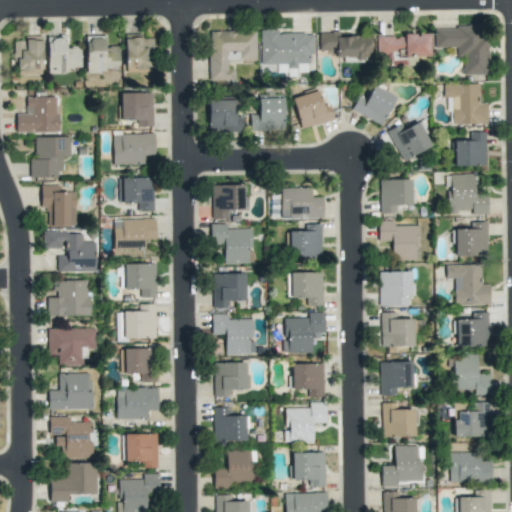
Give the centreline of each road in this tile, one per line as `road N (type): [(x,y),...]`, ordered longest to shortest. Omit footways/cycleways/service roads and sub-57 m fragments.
road 1 (residential): [(190,511),(185,4)]
road 2 (residential): [(375,0),(0,4)]
road 3 (residential): [(23,511),(24,221),(0,159)]
road 4 (residential): [(358,511),(353,157)]
road 5 (residential): [(353,157),(187,159)]
